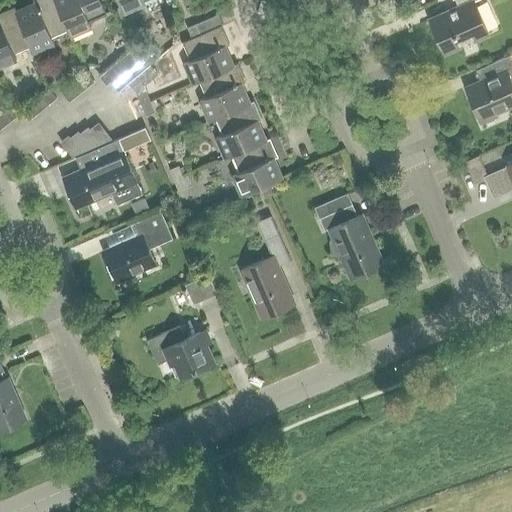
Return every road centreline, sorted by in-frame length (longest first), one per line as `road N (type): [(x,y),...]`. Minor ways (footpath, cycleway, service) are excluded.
road 1 (tertiary): [(477,315),(123,469)]
road 2 (residential): [(123,469),(48,306)]
road 3 (residential): [(477,315),(408,156)]
road 4 (residential): [(0,149),(90,102),(112,104),(120,120)]
road 5 (residential): [(292,125),(239,0)]
road 6 (residential): [(408,156),(430,138),(410,92),(390,75),(373,81)]
